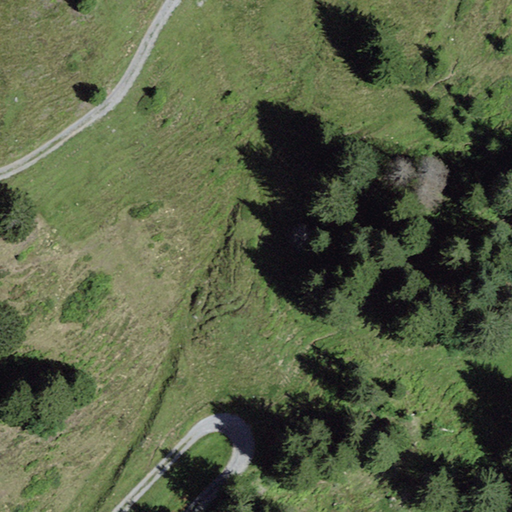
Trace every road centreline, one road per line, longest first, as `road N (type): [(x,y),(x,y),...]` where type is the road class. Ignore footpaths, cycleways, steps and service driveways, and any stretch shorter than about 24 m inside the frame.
road 1 (track): [(121,511),(192,438),(218,423),(238,430),(244,450),(194,511)]
road 2 (track): [(174,0),(120,89),(0,175)]
